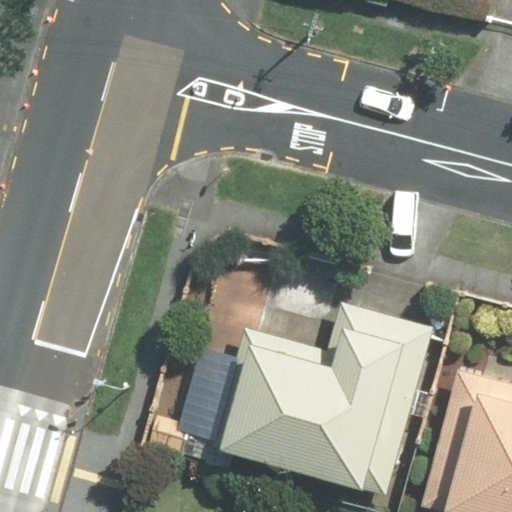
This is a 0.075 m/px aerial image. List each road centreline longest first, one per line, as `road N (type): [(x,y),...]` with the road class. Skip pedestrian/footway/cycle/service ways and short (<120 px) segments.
road 1 (secondary): [(0,452),(121,67)]
road 2 (residential): [(121,67),(511,165)]
